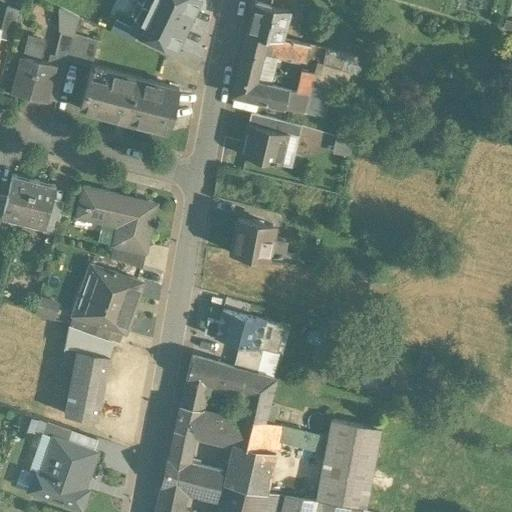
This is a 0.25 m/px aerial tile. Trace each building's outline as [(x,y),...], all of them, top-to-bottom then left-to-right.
[(196,0),(144,0),(130,29),(143,36),(173,50),(196,0)] [(270,7),(253,3),(246,34),(264,39),(265,36),(282,40),(289,12),(270,7)] [(0,27),(0,39),(9,42),(18,9),(6,6),(0,27)] [(54,55),(67,59),(73,35),(79,17),(58,6),(60,33),(54,55)] [(138,45),(143,36),(130,29),(117,23),(113,33),(138,45)] [(264,39),(246,34),(241,52),(260,58),(263,46),(264,39)] [(96,41),(73,35),(67,59),(66,61),(88,67),(88,66),(90,67),(96,41)] [(282,40),(265,36),(264,39),(263,46),(271,48),(270,55),(304,61),(307,45),(282,40)] [(0,39),(0,48),(7,51),(9,42),(0,39)] [(25,39),(20,56),(42,62),(46,44),(25,39)] [(328,50),(307,45),(304,61),(324,66),(327,54),(328,50)] [(260,58),(241,52),(231,96),(283,109),(287,92),(253,84),(260,58)] [(346,59),(327,54),(324,66),(343,72),(346,59)] [(52,64),(46,85),(59,88),(66,61),(67,59),(54,55),(52,64)] [(42,62),(20,56),(11,92),(42,100),(46,85),(52,64),(42,62)] [(90,67),(88,66),(88,67),(77,109),(165,132),(177,89),(90,67)] [(320,78),(300,74),(295,94),(291,111),(311,116),(320,78)] [(295,94),(287,92),(283,109),(291,111),(295,94)] [(277,120),(250,113),(248,124),(274,131),(277,120)] [(301,126),(277,120),(274,131),(286,134),(299,137),(301,126)] [(274,131),(248,124),(240,154),(279,165),(286,134),(274,131)] [(351,141),(338,137),(334,153),(349,156),(351,141)] [(33,180),(11,175),(0,218),(2,219),(3,216),(22,221),(21,223),(22,224),(33,180)] [(54,186),(33,180),(22,224),(23,224),(23,221),(42,226),(42,229),(43,229),(49,208),(54,186)] [(134,199),(82,186),(75,217),(116,227),(112,245),(144,253),(155,206),(134,201),(134,199)] [(60,211),(49,208),(43,229),(42,233),(54,236),(60,211)] [(272,228),(237,221),(231,254),(266,260),(270,239),(272,228)] [(282,241),(270,239),(266,260),(278,263),(280,253),(282,241)] [(144,253),(112,245),(109,258),(141,268),(144,253)] [(297,256),(280,253),(278,263),(295,266),(297,256)] [(140,282),(89,264),(72,314),(98,323),(122,331),(123,331),(140,282)] [(48,316),(53,301),(35,295),(33,301),(41,303),(38,312),(48,316)] [(263,321),(222,310),(218,322),(207,319),(203,334),(238,344),(256,348),(263,321)] [(78,328),(94,334),(98,323),(72,314),(68,325),(78,328)] [(279,325),(263,321),(256,348),(262,350),(272,352),(279,325)] [(122,331),(98,323),(94,334),(111,340),(118,342),(122,331)] [(78,328),(74,350),(107,356),(111,340),(94,334),(78,328)] [(256,348),(238,344),(233,367),(250,372),(256,373),(262,350),(256,348)] [(62,416),(96,421),(107,356),(74,350),(62,416)] [(233,367),(191,356),(180,404),(200,409),(203,393),(208,395),(210,385),(227,390),(244,395),(244,394),(250,372),(233,367)] [(256,373),(250,372),(244,394),(244,395),(239,415),(263,421),(274,378),(256,373)] [(244,395),(227,390),(221,415),(238,420),(239,415),(244,395)] [(200,409),(180,404),(173,429),(192,433),(232,442),(233,442),(257,447),(263,421),(239,415),(238,420),(221,415),(200,409)] [(379,429),(330,420),(316,499),(365,508),(379,429)] [(279,426),(263,421),(257,447),(274,452),(276,441),(279,426)] [(43,434),(52,438),(52,436),(67,441),(71,430),(47,422),(43,434)] [(316,435),(279,426),(276,441),(313,450),(316,435)] [(190,450),(192,433),(173,429),(170,446),(190,450)] [(96,439),(71,430),(67,441),(92,450),(96,439)] [(67,441),(52,436),(52,438),(40,473),(34,471),(33,472),(27,489),(27,491),(80,510),(87,489),(84,488),(96,452),(92,450),(67,441)] [(233,442),(232,442),(228,458),(269,470),(274,452),(233,442)] [(190,450),(170,446),(168,458),(188,462),(190,450)] [(188,462),(168,458),(159,503),(179,507),(183,490),(220,499),(224,481),(223,481),(219,480),(222,469),(188,462)] [(269,470),(228,458),(223,481),(224,481),(258,489),(265,491),(269,470)] [(33,472),(20,468),(14,485),(27,489),(33,472)] [(252,511),(258,489),(224,481),(220,499),(216,511),(252,511)] [(265,491),(258,489),(252,511),(279,511),(283,495),(283,494),(265,491)] [(317,500),(283,495),(279,511),(314,511),(317,501),(317,500)] [(317,500),(317,501),(314,511),(347,511),(348,509),(317,500)] [(178,511),(179,507),(159,503),(156,511),(178,511)]
